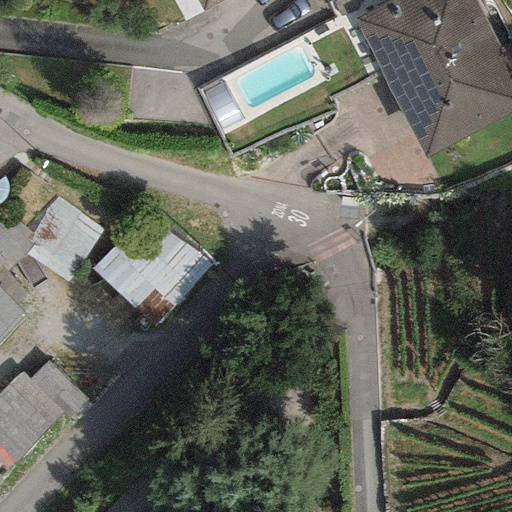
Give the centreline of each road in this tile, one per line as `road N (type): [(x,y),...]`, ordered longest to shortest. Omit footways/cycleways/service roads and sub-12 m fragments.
road 1 (residential): [(0,121),(314,217),(337,245)]
road 2 (unclassified): [(337,245),(370,511)]
